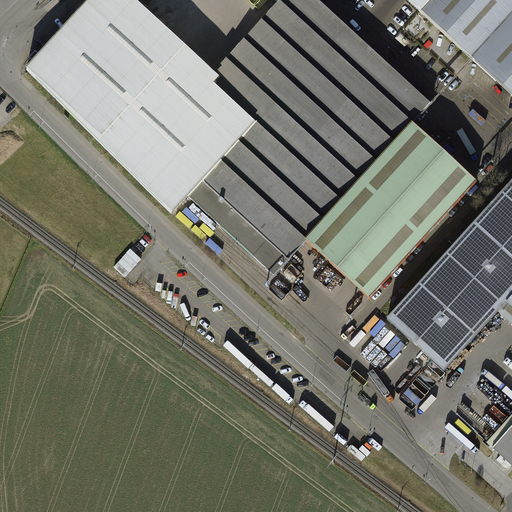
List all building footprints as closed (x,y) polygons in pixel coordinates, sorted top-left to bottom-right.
[(255,124),(124,0),(87,0),(20,71),(170,212),(175,208),(181,202),(255,124)] [(428,106),(313,0),(282,0),(211,76),(260,121),(188,199),(271,276),(428,106)] [(425,0),(403,0),(415,11),(425,0)] [(511,0),(425,0),(415,11),(511,100),(511,0)] [(371,302),(476,185),(412,127),(306,244),(371,302)] [(497,315),(511,328),(511,176),(381,320),(442,375),(497,315)] [(511,415),(484,447),(511,471),(511,415)]
